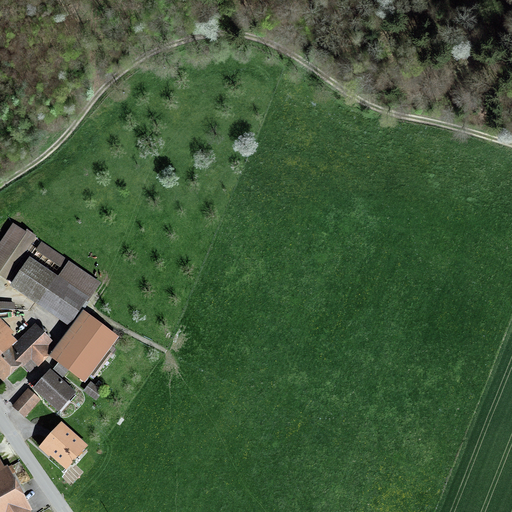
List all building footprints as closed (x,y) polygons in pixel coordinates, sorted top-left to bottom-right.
[(39,240),(15,225),(0,247),(0,283),(7,288),(39,240)] [(70,325),(98,282),(40,244),(37,250),(66,269),(58,281),(30,263),(14,289),(70,325)] [(116,337),(86,317),(63,347),(60,363),(85,381),(116,337)] [(0,375),(3,379),(22,362),(30,371),(49,353),(43,346),(49,341),(33,323),(15,339),(10,334),(11,333),(0,320),(0,375)] [(52,373),(36,391),(56,409),(72,391),(52,373)] [(92,384),(86,392),(94,399),(101,390),(92,384)] [(42,401),(30,390),(15,407),(27,418),(42,401)] [(86,444),(61,424),(42,447),(66,467),(86,444)] [(3,453),(0,455),(0,511),(38,511),(41,511),(15,466),(12,468),(3,453)]
